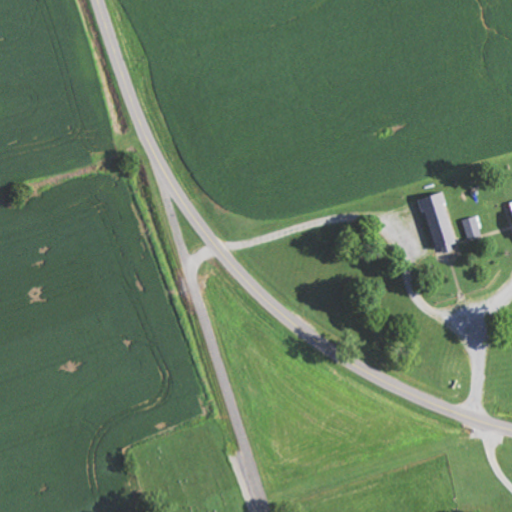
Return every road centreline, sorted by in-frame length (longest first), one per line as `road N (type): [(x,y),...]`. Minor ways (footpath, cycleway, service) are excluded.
road 1 (secondary): [(511,430),(436,405),(349,361),(247,281),(155,154),(97,0)]
road 2 (residential): [(155,154),(267,511)]
